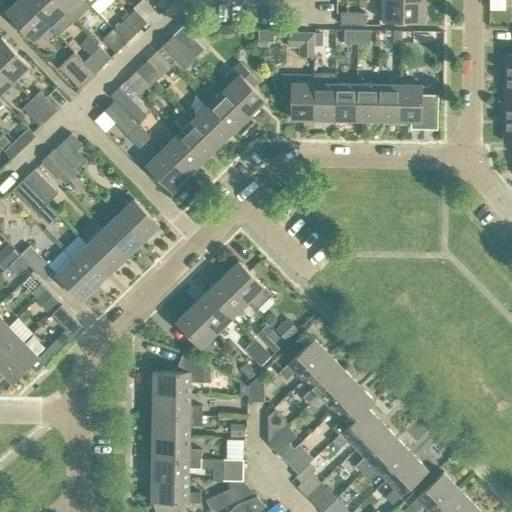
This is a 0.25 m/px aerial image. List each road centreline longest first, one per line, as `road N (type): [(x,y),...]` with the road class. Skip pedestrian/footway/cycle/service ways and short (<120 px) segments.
road 1 (residential): [(198,243),(73,111),(192,0)]
road 2 (unclassified): [(242,201),(281,166),(305,157),(464,159)]
road 3 (unclassified): [(79,413),(91,348),(198,243)]
road 4 (unclassified): [(473,0),(464,159)]
